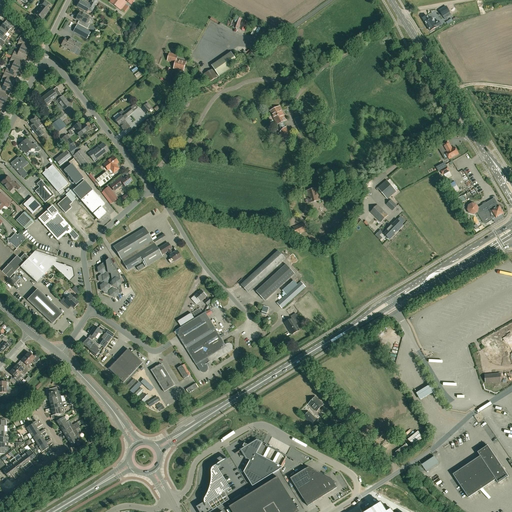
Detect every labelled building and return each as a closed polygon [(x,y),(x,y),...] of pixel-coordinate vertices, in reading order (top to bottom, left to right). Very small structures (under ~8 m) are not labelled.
[(46,9),(50,5),(44,0),(43,0),(39,5),(41,7),(36,14),(42,19),(49,11),(46,9)] [(88,10),(92,12),(98,0),(91,0),(89,4),(88,4),(88,5),(80,1),(79,4),(78,3),(76,5),(77,6),(77,7),(86,12),(88,10)] [(123,0),(114,0),(112,4),(118,8),(124,0),(123,0)] [(446,6),(439,10),(443,16),(449,11),(446,6)] [(82,13),(80,12),(76,19),(80,21),(80,22),(79,25),(87,29),(89,25),(87,23),(88,21),(88,20),(87,20),(88,17),(86,15),(86,14),(84,13),(83,13),(82,13)] [(426,16),(423,18),(430,31),(437,27),(441,25),(439,21),(435,23),(432,18),(428,20),(426,16)] [(0,27),(7,33),(9,30),(11,32),(15,28),(16,29),(18,27),(12,22),(11,24),(10,24),(9,26),(4,23),(0,27)] [(90,32),(77,25),(73,31),(86,39),(90,32)] [(24,45),(25,42),(28,44),(30,40),(26,36),(24,41),(20,40),(17,44),(21,46),(19,50),(28,54),(30,48),(24,45)] [(82,44),(77,41),(75,44),(65,38),(61,45),(70,50),(70,51),(75,53),(77,48),(79,49),(82,44)] [(25,59),(28,54),(19,50),(18,54),(14,52),(12,56),(21,61),(22,58),(25,59)] [(239,62),(231,52),(212,65),(219,76),(239,62)] [(168,61),(174,62),(175,63),(174,69),(183,71),(186,62),(177,60),(178,56),(170,54),(168,61)] [(20,63),(21,61),(12,56),(10,61),(14,63),(12,67),(20,70),(23,65),(20,63)] [(17,76),(20,70),(12,67),(10,70),(6,69),(4,73),(10,76),(11,73),(17,76)] [(213,69),(204,73),(209,82),(217,77),(213,69)] [(13,77),(10,76),(4,73),(2,78),(6,79),(4,83),(12,87),(15,81),(12,80),(13,77)] [(10,93),(12,87),(4,83),(2,87),(0,85),(0,91),(3,93),(4,90),(10,93)] [(62,97),(57,91),(58,90),(56,87),(42,98),(46,104),(52,99),(54,103),(57,101),(57,100),(62,97)] [(71,107),(70,106),(62,96),(62,97),(57,100),(57,101),(54,103),(61,112),(66,108),(68,110),(69,110),(71,109),(71,107)] [(145,105),(141,108),(146,114),(150,110),(145,105)] [(286,127),(283,122),(287,120),(280,106),(270,111),(277,125),(279,124),(281,131),(280,132),(278,133),(284,141),(286,140),(293,134),(287,126),(286,127)] [(125,120),(124,119),(133,111),(129,107),(124,112),(122,110),(118,113),(120,115),(115,120),(119,125),(125,131),(130,126),(125,120)] [(44,133),(41,129),(39,127),(42,124),(36,116),(30,121),(35,126),(32,128),(39,137),(44,133)] [(57,132),(57,133),(63,128),(57,120),(51,125),(57,132)] [(79,123),(74,127),(76,131),(76,132),(80,137),(80,136),(88,130),(84,125),(82,127),(79,123)] [(62,139),(68,146),(72,143),(66,135),(62,139)] [(22,143),(19,145),(21,148),(21,151),(23,151),(26,154),(29,151),(31,152),(31,149),(34,149),(34,152),(38,152),(40,150),(35,143),(33,144),(31,144),(27,139),(24,141),(22,141),(22,143)] [(449,159),(458,154),(455,148),(452,149),(448,141),(437,147),(441,153),(445,151),(449,159)] [(98,160),(97,159),(108,150),(103,143),(92,152),(93,153),(89,155),(95,162),(98,160)] [(84,166),(90,161),(81,150),(75,154),(84,166)] [(66,151),(55,160),(60,166),(71,157),(66,151)] [(24,178),(28,175),(20,166),(26,161),(22,156),(20,158),(18,157),(10,163),(21,176),(22,176),(24,178)] [(108,170),(110,169),(113,173),(119,169),(115,165),(118,163),(113,157),(105,163),(103,164),(108,170)] [(63,170),(75,185),(83,179),(71,164),(63,170)] [(58,192),(63,188),(68,184),(52,165),(42,174),(58,192)] [(111,178),(106,172),(95,180),(100,187),(111,178)] [(17,190),(19,188),(20,187),(16,182),(15,184),(8,176),(1,182),(10,191),(14,187),(17,190)] [(114,191),(117,188),(123,184),(125,187),(132,181),(128,176),(123,180),(121,177),(110,186),(114,191)] [(390,179),(388,181),(395,189),(397,187),(390,179)] [(84,180),(72,191),(98,220),(106,213),(101,207),(105,204),(84,180)] [(396,191),(395,190),(387,180),(378,188),(387,199),(396,191)] [(39,188),(35,192),(45,203),(54,195),(48,188),(44,184),(42,181),(37,185),(40,188),(39,188)] [(118,199),(109,188),(108,187),(103,191),(113,203),(118,199)] [(320,200),(317,188),(307,191),(309,203),(320,200)] [(72,203),(72,202),(75,199),(69,192),(65,195),(67,196),(57,205),(65,213),(71,208),(69,205),(72,203)] [(127,194),(121,198),(122,200),(123,202),(130,197),(127,194)] [(0,196),(0,205),(2,208),(5,205),(7,207),(11,203),(6,198),(4,200),(0,196)] [(456,199),(460,204),(466,201),(463,196),(456,199)] [(32,197),(23,205),(32,214),(41,206),(32,197)] [(499,206),(494,198),(487,203),(483,206),(483,205),(479,207),(476,204),(472,203),(469,205),(468,209),(470,213),(474,214),(477,212),(484,223),(486,224),(493,220),(502,214),(503,212),(499,206)] [(393,210),(397,206),(391,200),(386,204),(393,210)] [(377,205),(370,212),(381,222),(388,215),(377,205)] [(79,237),(58,212),(52,206),(38,219),(43,225),(57,240),(66,233),(69,233),(72,236),(72,238),(73,240),(76,240),(79,237)] [(23,213),(16,220),(24,228),(31,220),(23,213)] [(395,229),(399,225),(395,221),(389,227),(390,228),(384,233),(390,239),(393,236),(392,235),(397,230),(395,229)] [(294,227),(297,234),(307,230),(304,223),(294,227)] [(128,270),(143,261),(147,266),(162,256),(161,255),(168,251),(170,255),(172,258),(168,260),(170,263),(174,261),(181,257),(177,251),(172,253),(170,250),(171,249),(168,243),(157,249),(154,244),(152,241),(144,228),(113,247),(121,260),(121,259),(123,262),(123,263),(128,270)] [(16,249),(24,241),(26,239),(20,233),(15,238),(13,236),(10,239),(8,239),(8,244),(11,243),(16,249)] [(241,284),(248,292),(286,258),(279,250),(241,284)] [(29,258),(20,267),(37,283),(53,266),(69,281),(74,276),(72,268),(56,262),(57,258),(35,251),(29,258)] [(0,270),(0,284),(2,286),(20,267),(29,258),(24,254),(20,259),(17,256),(2,272),(0,270)] [(109,258),(97,268),(98,272),(100,273),(100,275),(99,276),(100,277),(99,277),(99,280),(100,281),(100,282),(102,282),(102,284),(100,286),(101,290),(103,291),(103,294),(114,298),(122,292),(121,285),(119,274),(109,258)] [(295,274),(286,265),(256,292),(265,301),(295,274)] [(277,303),(282,308),(306,287),(301,282),(277,303)] [(37,289),(27,300),(52,324),(63,313),(37,289)] [(207,296),(201,290),(195,295),(200,302),(207,296)] [(72,297),(70,295),(67,292),(65,292),(64,293),(64,295),(67,298),(66,299),(64,298),(61,301),(66,307),(69,304),(73,308),(78,303),(73,298),(72,297)] [(202,314),(199,309),(193,313),(196,318),(202,314)] [(225,345),(215,329),(205,312),(175,331),(196,365),(197,364),(201,371),(202,372),(203,372),(204,372),(205,372),(206,372),(206,371),(207,371),(207,370),(207,369),(207,368),(207,367),(206,365),(210,362),(211,363),(230,351),(231,350),(232,349),(233,349),(233,348),(233,347),(233,346),(232,345),(232,344),(231,344),(230,343),(229,343),(228,343),(226,344),(225,345)] [(194,318),(191,313),(178,322),(181,327),(194,318)] [(296,319),(294,321),(292,318),(284,322),(292,334),(299,330),(297,326),(299,324),(296,319)] [(100,330),(94,326),(89,334),(90,335),(88,337),(92,340),(94,337),(95,338),(100,330)] [(9,340),(9,341),(4,337),(2,340),(0,341),(0,342),(2,344),(0,345),(0,349),(3,352),(8,347),(9,347),(10,347),(12,345),(11,344),(12,343),(9,340)] [(100,350),(88,338),(82,344),(95,356),(100,350)] [(105,348),(108,343),(103,339),(99,345),(105,348)] [(127,349),(108,369),(123,383),(142,363),(127,349)] [(36,363),(38,361),(40,359),(35,355),(33,357),(28,352),(25,356),(31,362),(33,360),(36,363)] [(29,365),(31,362),(25,356),(21,360),(26,365),(24,367),(28,371),(30,369),(31,368),(29,365)] [(28,371),(24,367),(22,369),(17,364),(13,368),(20,375),(22,372),(24,375),(28,371)] [(164,392),(174,385),(162,364),(160,365),(159,364),(154,367),(155,367),(150,370),(164,392)] [(184,364),(182,366),(189,376),(191,375),(184,364)] [(182,365),(177,368),(184,379),(189,376),(182,365)] [(19,381),(18,380),(22,377),(20,375),(13,368),(13,369),(12,368),(11,368),(9,370),(9,371),(10,372),(9,372),(14,377),(12,379),(16,383),(17,383),(19,381)] [(420,400),(434,391),(430,385),(416,394),(420,400)] [(6,387),(0,387),(0,392),(4,393),(4,396),(10,396),(10,390),(6,390),(6,387)] [(59,391),(58,391),(57,387),(50,389),(51,392),(48,393),(49,398),(46,398),(46,401),(49,400),(49,399),(60,396),(60,395),(59,391)] [(49,399),(49,400),(50,404),(61,402),(60,396),(49,399)] [(317,411),(323,405),(315,397),(309,403),(317,411)] [(48,409),(49,411),(52,411),(51,410),(63,407),(62,402),(61,402),(50,404),(51,408),(48,409)] [(51,410),(52,411),(53,415),(56,414),(57,417),(59,417),(62,415),(65,414),(64,412),(63,407),(51,410)] [(312,424),(316,419),(309,411),(304,417),(312,424)] [(56,421),(59,425),(59,426),(67,422),(64,417),(56,421)] [(67,422),(59,426),(59,425),(56,427),(57,429),(60,427),(62,430),(62,431),(70,427),(72,425),(69,420),(67,422)] [(29,433),(37,428),(34,425),(37,423),(36,421),(33,423),(34,424),(26,428),(29,433)] [(72,425),(70,427),(62,431),(62,430),(59,432),(60,434),(63,432),(65,435),(65,436),(75,430),(72,425)] [(40,433),(39,432),(37,428),(29,433),(32,438),(40,433)] [(76,436),(78,435),(75,430),(65,436),(65,435),(62,436),(63,438),(66,437),(68,440),(68,441),(76,436)] [(40,434),(43,433),(42,431),(39,432),(40,433),(32,438),(35,442),(43,438),(40,434)] [(78,440),(76,436),(68,441),(68,440),(65,441),(66,443),(69,442),(71,445),(75,443),(77,446),(83,443),(80,439),(78,440)] [(46,443),(45,442),(43,438),(35,442),(37,445),(35,446),(36,448),(46,443)] [(46,444),(49,442),(47,440),(45,442),(46,443),(36,448),(38,450),(39,449),(41,452),(49,448),(46,444)] [(262,443),(257,440),(245,447),(243,446),(243,447),(245,448),(235,454),(237,454),(236,454),(241,450),(247,459),(250,461),(244,472),(252,486),(283,468),(256,453),(262,443)] [(498,483),(509,476),(488,445),(478,452),(480,456),(453,474),(469,498),(496,479),(498,483)] [(33,462),(31,459),(30,460),(22,449),(20,451),(23,455),(21,457),(26,463),(29,461),(31,463),(33,462)] [(30,460),(31,459),(35,457),(29,450),(27,451),(26,449),(25,449),(24,449),(23,449),(22,449),(30,460)] [(21,467),(16,460),(14,457),(10,461),(12,463),(17,470),(20,468),(22,470),(24,468),(22,466),(21,467)] [(21,467),(22,466),(26,463),(21,457),(16,460),(21,467)] [(434,457),(422,465),(426,472),(439,463),(434,457)] [(207,497),(205,498),(207,501),(196,507),(199,511),(210,511),(229,500),(225,493),(231,489),(231,488),(217,466),(228,459),(227,458),(214,467),(213,468),(212,470),(211,472),(212,474),(212,476),(212,478),(212,480),(211,482),(211,486),(210,488),(209,488),(208,489),(209,490),(209,492),(207,496),(207,497)] [(12,474),(13,473),(17,470),(12,463),(7,467),(12,474)] [(15,475),(13,473),(12,474),(7,467),(3,470),(8,477),(11,474),(13,477),(15,475)] [(318,474),(316,472),(313,470),(311,471),(309,468),(308,467),(290,478),(307,506),(313,503),(313,502),(321,497),(336,488),(332,482),(333,481),(328,478),(324,480),(322,477),(323,476),(319,474),(318,474)] [(298,511),(299,511),(278,477),(229,507),(232,511),(298,511)] [(393,511),(391,509),(387,511),(381,503),(372,508),(372,509),(367,511),(393,511)]
